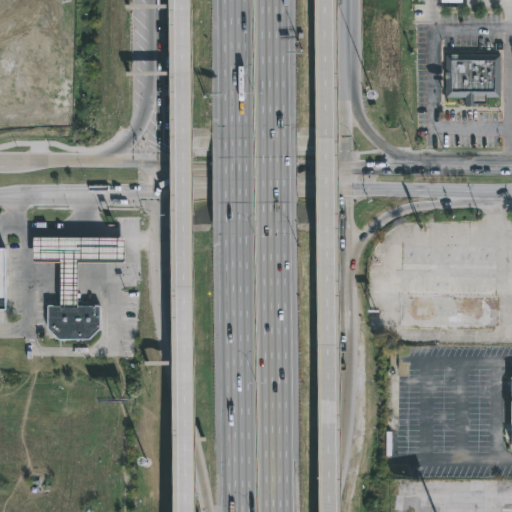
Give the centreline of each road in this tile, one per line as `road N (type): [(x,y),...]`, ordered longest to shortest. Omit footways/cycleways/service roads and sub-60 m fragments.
road 1 (motorway): [(182,0),(187,511)]
road 2 (motorway): [(331,511),(326,0)]
road 3 (motorway): [(159,195),(167,317),(208,511)]
road 4 (motorway): [(277,511),(273,202)]
road 5 (motorway): [(236,203),(240,511)]
road 6 (motorway): [(496,166),(391,151),(362,125),(351,74)]
road 7 (secondary): [(159,195),(345,194)]
road 8 (secondary): [(345,166),(160,164)]
road 9 (motorway): [(348,317),(372,235),(389,218),(450,197)]
road 10 (tertiary): [(160,164),(0,159)]
road 11 (tertiary): [(0,196),(159,195)]
road 12 (secondary): [(496,166),(345,166)]
road 13 (motorway): [(272,140),(271,0)]
road 14 (motorway): [(233,0),(235,138)]
road 15 (motorway): [(348,317),(345,194)]
road 16 (secondary): [(158,66),(143,127),(132,144),(97,162)]
road 17 (motorway): [(329,511),(346,393)]
